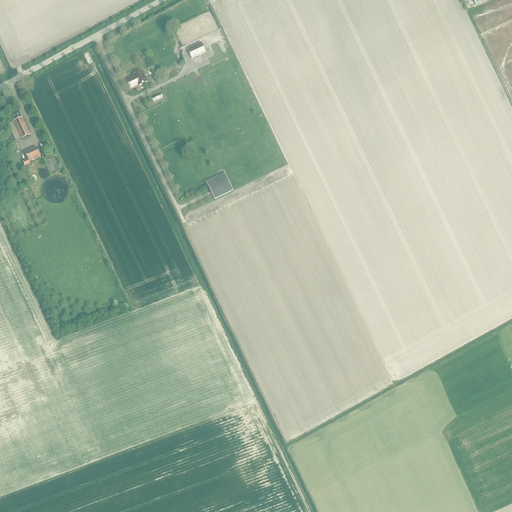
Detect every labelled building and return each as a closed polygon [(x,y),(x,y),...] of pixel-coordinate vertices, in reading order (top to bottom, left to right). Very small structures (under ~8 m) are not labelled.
[(511,0),(486,0),(476,5),(472,7),(511,90),(511,0)] [(210,41),(223,36),(219,28),(206,33),(210,41)] [(189,52),(192,58),(205,52),(202,46),(189,52)] [(91,48),(85,50),(88,60),(91,59),(92,62),(95,62),(91,48)] [(144,77),(143,75),(141,71),(133,75),(134,77),(127,80),(130,88),(138,84),(138,85),(146,81),(144,77)] [(8,124),(16,141),(30,135),(18,110),(9,114),(13,122),(8,124)] [(23,161),(25,166),(30,164),(29,162),(40,157),(36,147),(24,152),(27,159),(23,161)] [(4,170),(11,184),(16,182),(9,167),(4,170)] [(206,181),(215,199),(234,190),(225,172),(206,181)]
